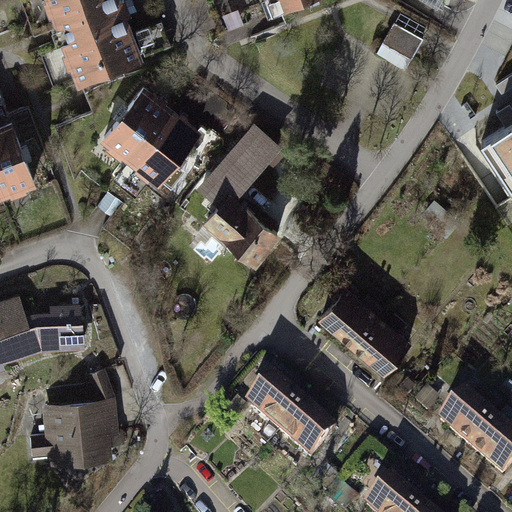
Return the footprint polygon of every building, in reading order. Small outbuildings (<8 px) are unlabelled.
[(131,0),(54,0),(84,84),(152,60),(131,0)] [(265,0),(274,21),(331,0),(265,0)] [(395,22),(383,42),(412,59),(424,38),(395,22)] [(149,91),(105,146),(163,192),(207,137),(149,91)] [(511,117),(484,137),(511,179),(511,117)] [(221,203),(208,219),(255,260),(279,233),(235,195),(280,144),(256,123),(202,186),(221,203)] [(0,207),(57,188),(34,124),(0,136),(0,207)] [(363,296),(334,326),(393,381),(421,351),(363,296)] [(0,377),(51,357),(94,356),(90,309),(58,309),(58,318),(45,318),(35,321),(27,301),(0,307),(0,377)] [(103,365),(87,369),(96,396),(113,395),(112,390),(103,365)] [(287,380),(259,410),(317,465),(345,435),(287,380)] [(96,396),(45,401),(51,462),(118,455),(113,395),(96,396)] [(511,433),(476,400),(448,429),(506,485),(511,478),(511,433)] [(436,511),(411,488),(388,511),(436,511)]
